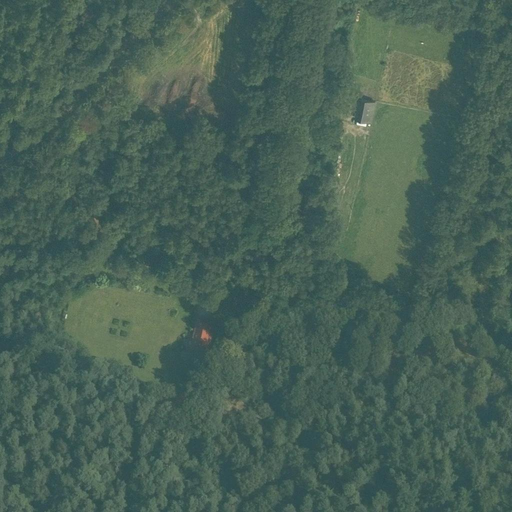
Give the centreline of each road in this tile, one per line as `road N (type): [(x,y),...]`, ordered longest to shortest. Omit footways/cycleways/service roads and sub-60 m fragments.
road 1 (track): [(511,368),(432,350),(252,285),(246,273),(311,0)]
road 2 (unclassified): [(5,168),(169,0)]
